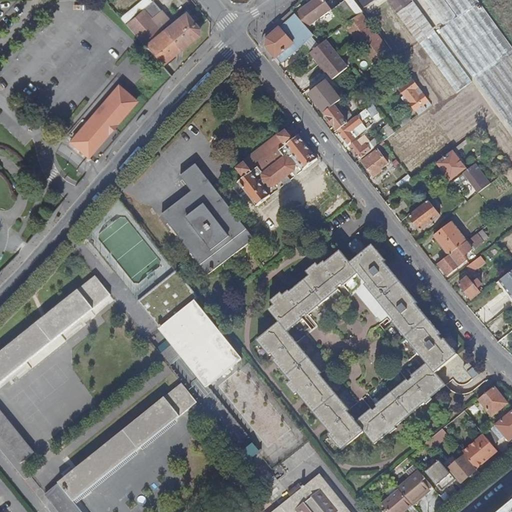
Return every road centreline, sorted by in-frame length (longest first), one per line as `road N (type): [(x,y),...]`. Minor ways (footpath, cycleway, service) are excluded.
road 1 (residential): [(0,297),(237,32)]
road 2 (residential): [(237,32),(377,208)]
road 3 (residential): [(377,208),(511,371)]
